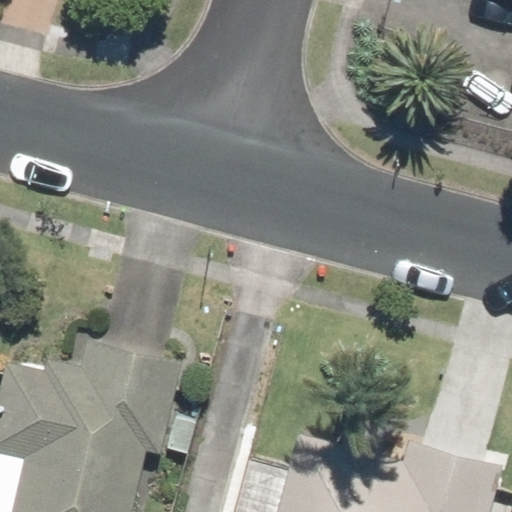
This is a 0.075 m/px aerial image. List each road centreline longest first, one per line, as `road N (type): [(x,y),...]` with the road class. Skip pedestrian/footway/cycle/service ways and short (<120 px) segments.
road 1 (residential): [(221,161),(511,243)]
road 2 (residential): [(0,112),(221,161)]
road 3 (residential): [(264,0),(221,161)]
